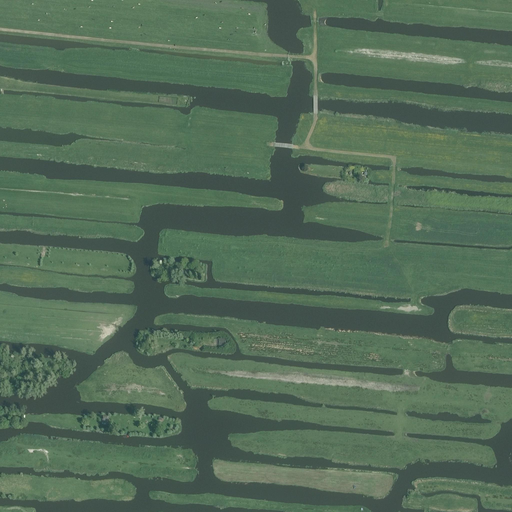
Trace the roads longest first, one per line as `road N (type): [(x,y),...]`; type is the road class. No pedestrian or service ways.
road 1 (track): [(0,29),(309,57),(314,8)]
road 2 (track): [(385,247),(395,161),(309,148),(316,114)]
